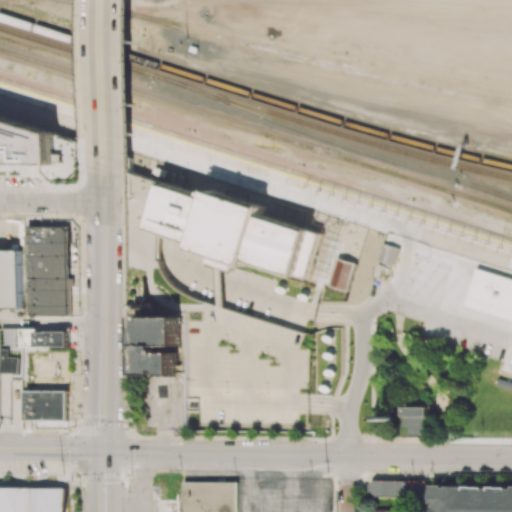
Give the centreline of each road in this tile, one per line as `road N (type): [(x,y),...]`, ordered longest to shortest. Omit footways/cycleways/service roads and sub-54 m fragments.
road 1 (tertiary): [(511,460),(102,451)]
road 2 (secondary): [(106,0),(105,163)]
road 3 (secondary): [(105,163),(103,323)]
road 4 (secondary): [(103,323),(102,451)]
